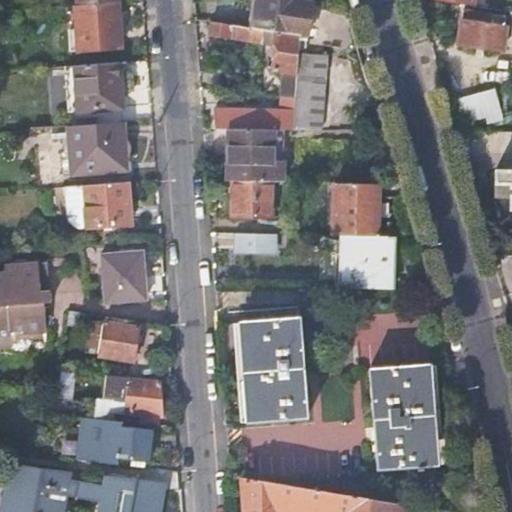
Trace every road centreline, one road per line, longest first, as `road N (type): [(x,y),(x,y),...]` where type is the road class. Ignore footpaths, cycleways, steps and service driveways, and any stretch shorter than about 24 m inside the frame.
road 1 (residential): [(206,511),(168,0)]
road 2 (tertiary): [(511,493),(471,304),(420,134)]
road 3 (tertiary): [(380,0),(420,134)]
